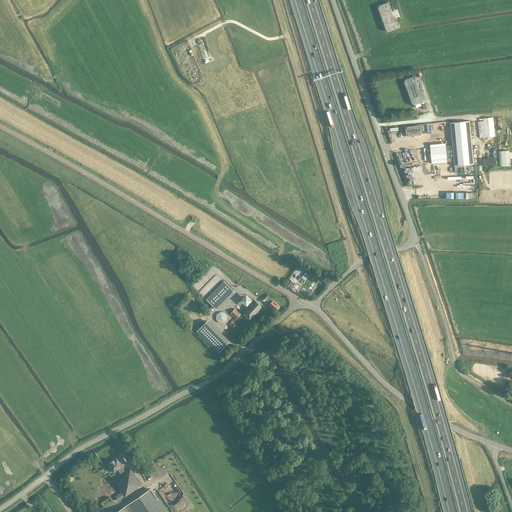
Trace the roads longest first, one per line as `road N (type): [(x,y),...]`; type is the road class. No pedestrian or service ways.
road 1 (motorway): [(296,0),(451,511)]
road 2 (motorway): [(465,511),(311,0)]
road 3 (unclassified): [(0,508),(87,444),(217,377),(300,300)]
road 4 (tertiary): [(300,300),(0,125)]
road 5 (unclassified): [(357,264),(277,0)]
road 6 (unclassified): [(416,243),(333,0)]
road 7 (tertiary): [(493,444),(393,391),(312,307)]
road 8 (unclassified): [(511,403),(457,370),(416,243)]
road 9 (track): [(216,153),(223,170),(214,190),(283,246),(272,259)]
